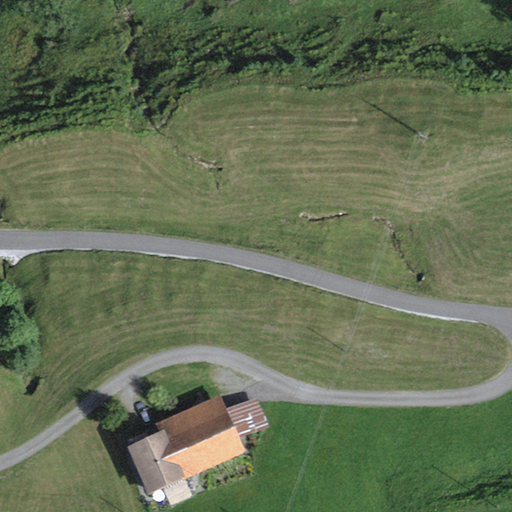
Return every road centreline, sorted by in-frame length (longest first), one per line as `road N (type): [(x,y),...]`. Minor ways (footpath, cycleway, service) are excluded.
road 1 (track): [(511,375),(460,397),(320,397),(242,363),(183,354),(144,366),(0,463)]
road 2 (tertiary): [(511,317),(381,296),(214,253),(0,239)]
